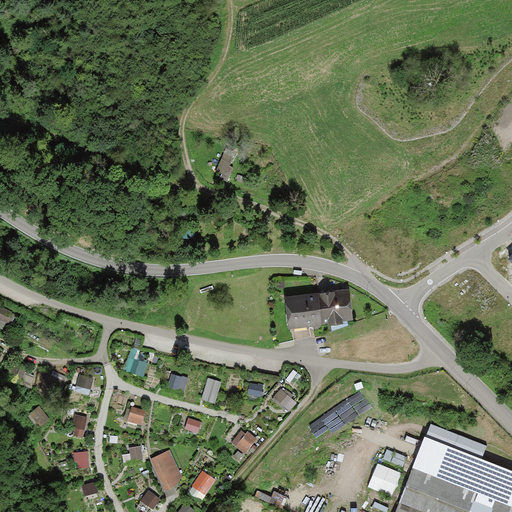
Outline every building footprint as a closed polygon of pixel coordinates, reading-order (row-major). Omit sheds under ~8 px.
[(511,148),(485,179),(511,202),(511,201),(511,148)] [(225,178),(231,160),(222,156),(215,174),(225,178)] [(471,181),(434,209),(455,237),(492,209),(471,181)] [(412,213),(376,241),(397,269),(434,241),(412,213)] [(194,230),(177,230),(177,242),(194,242),(194,230)] [(490,300),(470,275),(450,291),(471,316),(490,300)] [(349,294),(286,301),(289,330),(352,323),(349,294)] [(10,313),(0,307),(0,328),(1,329),(10,313)] [(511,351),(511,320),(507,314),(487,330),(507,355),(511,351)] [(139,352),(130,350),(123,373),(143,378),(147,366),(136,363),(139,352)] [(26,370),(15,365),(8,380),(28,388),(31,377),(24,374),(26,370)] [(180,378),(170,375),(166,391),(176,393),(180,378)] [(65,383),(49,376),(44,387),(53,391),(60,394),(65,383)] [(92,381),(82,379),(79,389),(89,391),(92,381)] [(219,384),(209,381),(205,394),(214,398),(219,384)] [(262,387),(248,384),(244,401),(258,405),(262,387)] [(53,391),(44,387),(41,386),(37,394),(50,399),(53,391)] [(291,399),(281,390),(275,397),(277,399),(275,401),(282,408),(291,399)] [(40,407),(32,418),(45,428),(53,417),(40,407)] [(145,412),(130,408),(126,422),(140,426),(145,412)] [(86,418),(75,416),(72,430),(83,432),(86,418)] [(201,424),(180,417),(177,427),(197,435),(201,424)] [(441,511),(468,451),(416,431),(382,511),(441,511)] [(257,440),(247,433),(235,447),(245,455),(257,440)] [(140,447),(127,449),(128,462),(141,461),(140,447)] [(168,451),(149,461),(164,490),(173,486),(183,480),(168,451)] [(511,468),(468,451),(441,511),(511,511),(511,504),(497,499),(511,468)] [(86,453),(74,455),(76,469),(87,468),(86,453)] [(215,480),(202,472),(191,489),(204,497),(215,480)] [(93,484),(81,487),(84,498),(96,494),(93,484)] [(159,500),(147,492),(139,503),(150,511),(159,500)]
